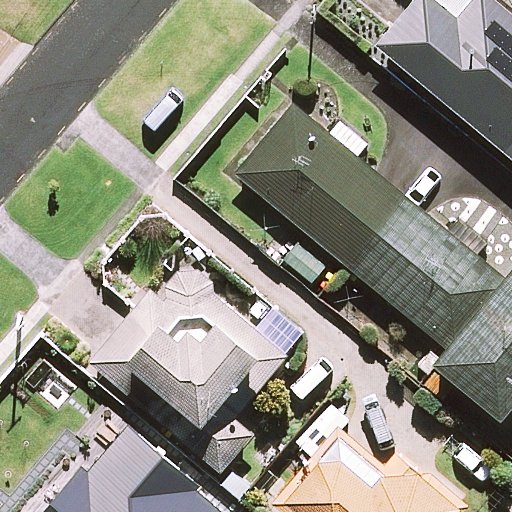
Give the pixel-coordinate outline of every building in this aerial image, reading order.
[(511,7),(503,0),(408,0),(374,42),(511,157),(511,7)] [(497,274),(290,101),(233,170),(441,345),(429,358),(495,413),(511,392),(511,263),(508,261),(497,274)] [(270,301),(251,321),(284,351),(303,330),(270,301)] [(155,320),(122,359),(198,421),(254,352),(208,315),(195,331),(183,321),(172,334),(155,320)] [(394,449),(378,467),(333,429),(278,494),(299,511),(444,511),(455,500),(394,449)] [(157,440),(132,468),(180,511),(195,511),(214,491),(157,440)] [(134,511),(78,464),(37,511),(134,511)]
